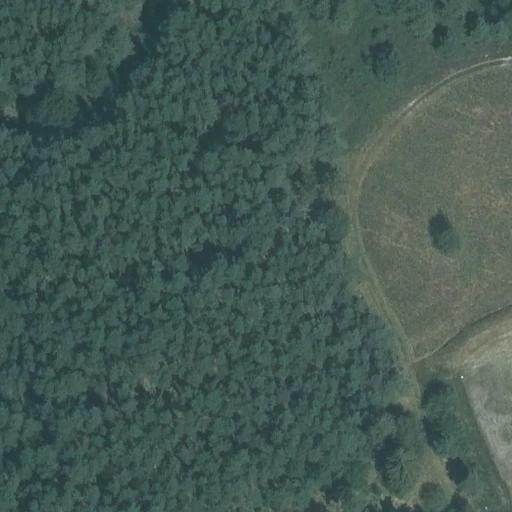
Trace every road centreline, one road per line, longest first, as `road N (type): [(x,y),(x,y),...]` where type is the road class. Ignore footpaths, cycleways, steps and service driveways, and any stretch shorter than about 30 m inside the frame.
road 1 (track): [(468,511),(355,235),(352,181),(385,135),(430,94),(511,63)]
road 2 (track): [(0,143),(89,145),(119,129),(190,0)]
